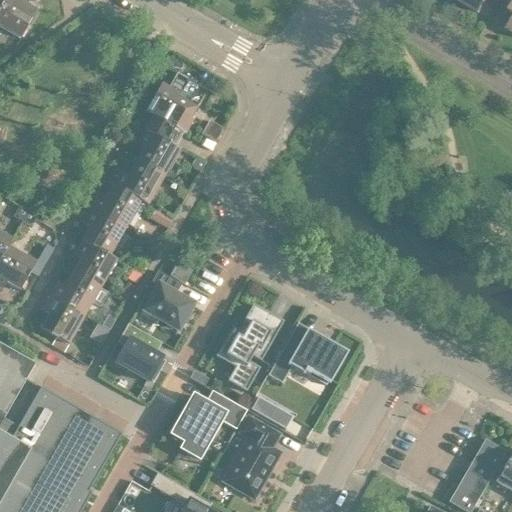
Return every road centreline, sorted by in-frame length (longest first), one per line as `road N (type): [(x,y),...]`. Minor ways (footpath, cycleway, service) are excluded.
road 1 (residential): [(251,241),(99,511)]
road 2 (residential): [(311,511),(411,337)]
road 3 (residential): [(411,337),(251,241)]
road 4 (residential): [(353,0),(511,86)]
road 5 (residential): [(251,241),(235,203),(237,173),(284,82)]
road 6 (residential): [(284,82),(140,0)]
